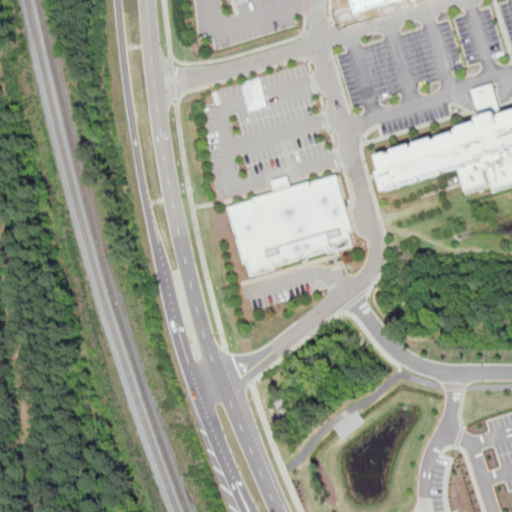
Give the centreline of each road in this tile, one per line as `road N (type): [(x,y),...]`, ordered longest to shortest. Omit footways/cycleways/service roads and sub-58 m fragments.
road 1 (secondary): [(116,0),(155,244),(241,511)]
road 2 (secondary): [(225,377),(180,234),(144,0)]
road 3 (secondary): [(280,511),(225,377)]
